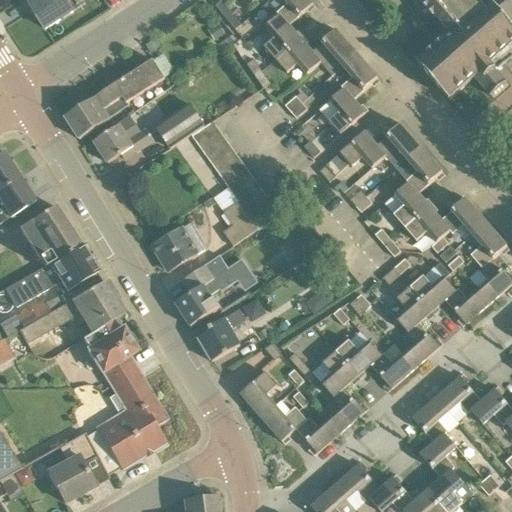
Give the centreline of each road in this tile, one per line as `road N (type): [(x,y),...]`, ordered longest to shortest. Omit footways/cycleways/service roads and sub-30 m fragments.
road 1 (tertiary): [(231,443),(21,99)]
road 2 (residential): [(247,507),(290,500),(511,307)]
road 3 (residential): [(450,141),(330,0)]
road 4 (residential): [(21,99),(155,0)]
road 5 (residential): [(112,511),(231,443)]
